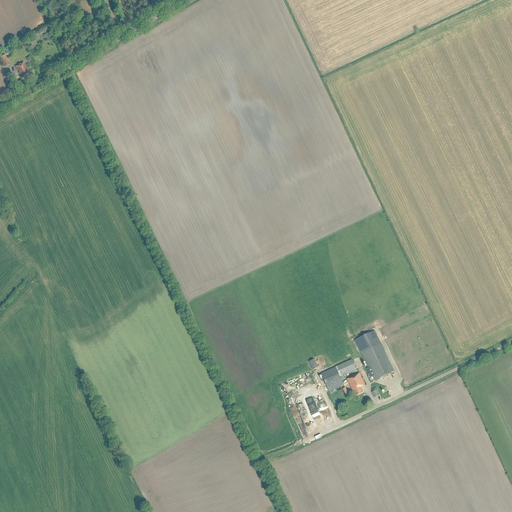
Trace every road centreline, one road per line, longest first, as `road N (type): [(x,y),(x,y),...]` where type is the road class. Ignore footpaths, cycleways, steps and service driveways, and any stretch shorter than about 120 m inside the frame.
road 1 (track): [(315,437),(256,459),(66,69)]
road 2 (unclassified): [(511,342),(315,437)]
road 3 (unclassified): [(0,107),(188,0)]
